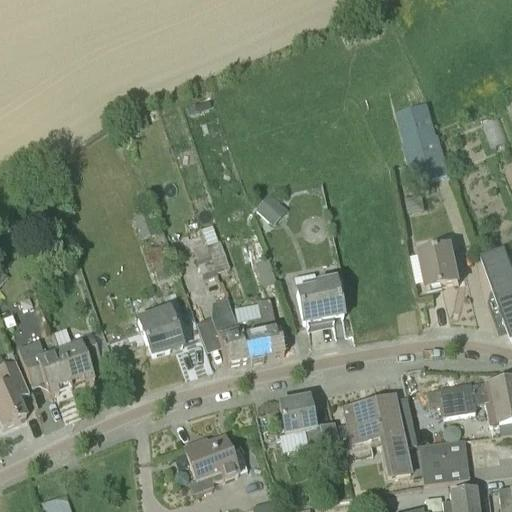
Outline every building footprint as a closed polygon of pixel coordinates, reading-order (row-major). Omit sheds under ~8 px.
[(210,112),(207,103),(186,111),(189,119),(210,112)] [(420,143),(411,113),(395,117),(404,148),(401,149),(414,189),(448,179),(450,186),(454,185),(452,178),(454,177),(451,171),(448,173),(436,138),(420,143)] [(148,130),(142,118),(142,117),(126,124),(126,126),(131,137),(148,130)] [(291,220),(302,217),(299,202),(288,204),(291,220)] [(54,211),(52,204),(45,206),(47,213),(54,211)] [(142,246),(155,241),(146,214),(132,219),(142,246)] [(216,278),(205,250),(201,240),(188,245),(204,285),(217,280),(216,278)] [(205,250),(216,278),(229,273),(219,245),(205,250)] [(427,294),(459,288),(452,250),(420,256),(427,294)] [(498,338),(510,334),(511,338),(511,276),(504,253),(481,262),(494,297),(491,298),(488,309),(498,338)] [(263,291),(276,287),(267,263),(255,268),(263,291)] [(0,290),(8,282),(0,274),(0,290)] [(303,330),(342,322),(334,286),(315,290),(316,294),(296,298),(303,330)] [(260,322),(235,328),(249,366),(284,359),(276,331),(274,331),(269,303),(255,306),(260,322)] [(249,366),(235,328),(226,304),(215,308),(222,327),(212,330),(227,371),(249,366)] [(150,366),(184,353),(168,311),(134,324),(150,366)] [(71,353),(58,357),(69,389),(82,384),(84,388),(94,384),(89,369),(100,365),(91,339),(69,347),(71,353)] [(69,389),(58,357),(46,362),(43,356),(42,357),(38,345),(18,353),(31,391),(43,386),(49,401),(58,397),(57,393),(69,389)] [(0,427),(2,432),(25,422),(17,403),(29,398),(15,366),(0,373),(0,396),(2,399),(0,400),(0,427)] [(428,409),(441,406),(444,424),(473,420),(472,410),(484,408),(489,434),(498,432),(511,429),(511,379),(489,384),(489,387),(471,390),(470,388),(440,394),(426,396),(428,409)] [(405,457),(404,453),(415,451),(406,403),(395,405),(394,401),(368,406),(369,409),(345,414),(348,431),(336,433),(341,452),(345,452),(348,464),(368,459),(366,448),(380,445),(388,486),(409,482),(409,481),(422,479),(419,454),(405,457)] [(308,402),(301,404),(278,408),(280,420),(284,441),(279,442),(282,460),(306,454),(307,462),(342,455),(341,452),(336,433),(336,431),(314,435),(308,402)] [(279,442),(284,441),(280,420),(267,423),(269,430),(274,433),(277,432),(279,442)] [(458,442),(460,437),(458,432),(453,428),(448,428),(443,432),(442,437),(443,442),(448,446),(453,446),(458,442)] [(237,480),(224,441),(201,450),(200,447),(183,452),(196,487),(188,490),(192,502),(212,495),(211,490),(222,485),(237,480)] [(418,450),(418,452),(419,454),(422,479),(423,491),(469,485),(464,445),(418,450)] [(511,511),(511,491),(498,494),(500,511),(511,511)] [(477,511),(475,493),(449,497),(451,506),(440,507),(440,511),(477,511)]
